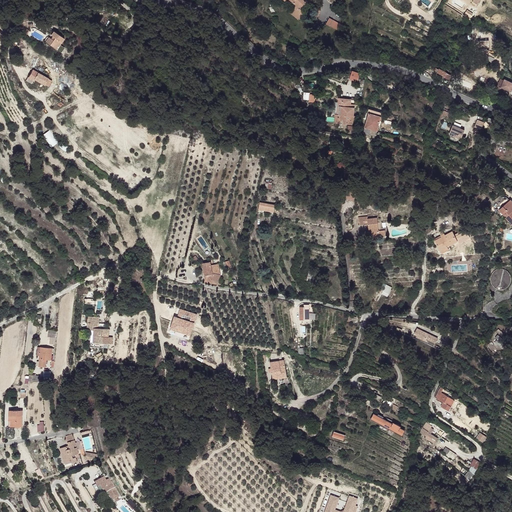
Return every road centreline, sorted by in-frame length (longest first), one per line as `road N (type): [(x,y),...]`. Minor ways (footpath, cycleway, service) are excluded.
road 1 (tertiary): [(511,111),(389,63),(281,64),(209,11),(170,0)]
road 2 (residential): [(293,402),(334,384),(363,316),(511,324)]
road 3 (unknown): [(466,323),(430,410),(511,472)]
road 4 (unknown): [(0,323),(117,261)]
road 5 (unknown): [(361,323),(399,378),(393,384),(361,374),(352,385)]
